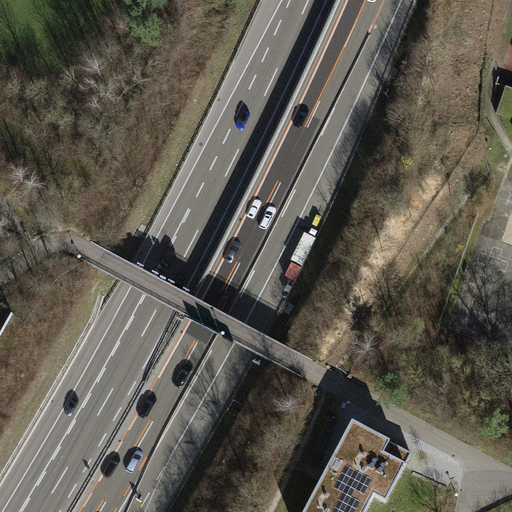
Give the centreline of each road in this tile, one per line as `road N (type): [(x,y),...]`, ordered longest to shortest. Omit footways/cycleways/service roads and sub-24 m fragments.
road 1 (motorway): [(310,0),(31,511)]
road 2 (motorway): [(128,497),(262,247),(371,0)]
